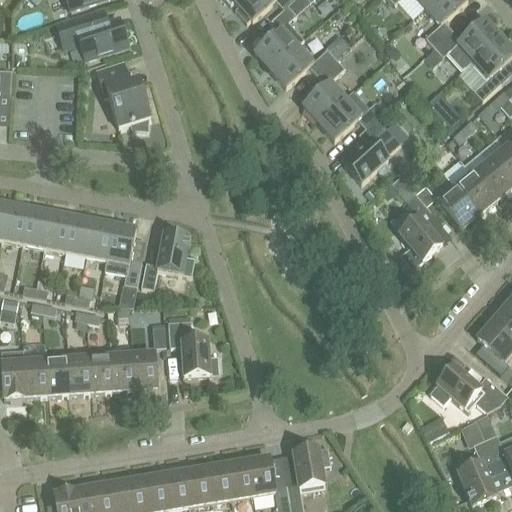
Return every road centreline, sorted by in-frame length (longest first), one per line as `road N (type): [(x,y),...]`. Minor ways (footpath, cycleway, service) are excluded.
road 1 (residential): [(419,371),(309,153),(257,115),(199,0)]
road 2 (residential): [(20,478),(268,443)]
road 3 (residential): [(268,443),(206,240)]
road 4 (residential): [(0,205),(206,240)]
road 5 (residential): [(268,443),(360,424),(391,406),(419,371)]
road 6 (residential): [(182,164),(137,19)]
road 7 (residential): [(419,371),(511,264)]
road 8 (residential): [(182,164),(43,158)]
